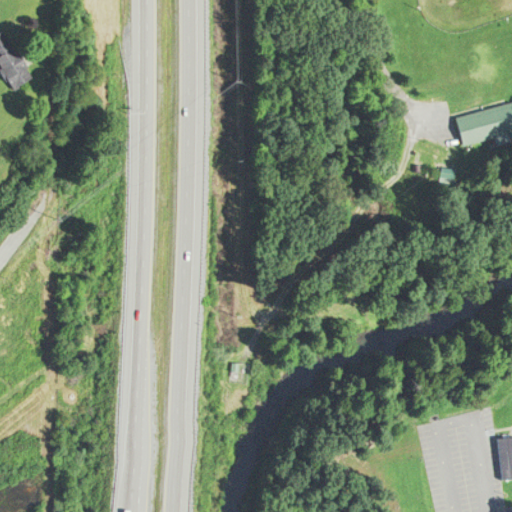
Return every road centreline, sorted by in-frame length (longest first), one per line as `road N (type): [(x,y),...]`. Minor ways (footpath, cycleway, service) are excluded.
road 1 (trunk): [(146,0),(145,330),(133,511)]
road 2 (trunk): [(176,511),(188,0)]
road 3 (residential): [(416,103),(417,146),(309,257),(251,351)]
road 4 (residential): [(368,0),(378,50),(407,97),(450,121)]
